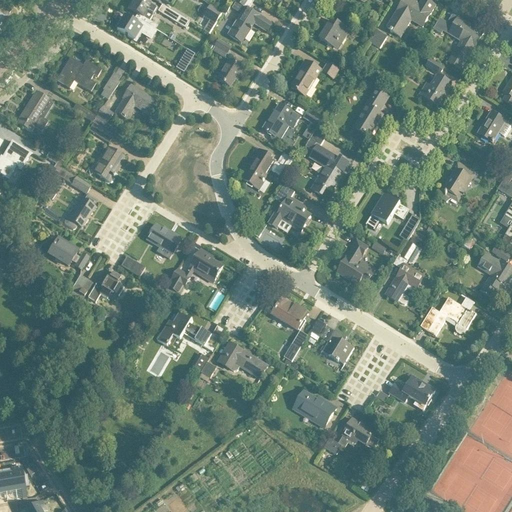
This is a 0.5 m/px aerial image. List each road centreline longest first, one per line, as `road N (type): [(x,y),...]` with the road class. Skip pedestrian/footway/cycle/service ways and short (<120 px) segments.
road 1 (residential): [(302,285),(372,172),(416,179),(511,29)]
road 2 (residential): [(461,378),(302,285)]
road 3 (residential): [(369,511),(461,378)]
road 4 (residential): [(234,125),(314,0)]
road 5 (residential): [(253,250),(217,180),(220,149),(234,125)]
road 6 (residential): [(194,101),(80,25)]
road 7 (residential): [(253,250),(232,253),(135,198)]
